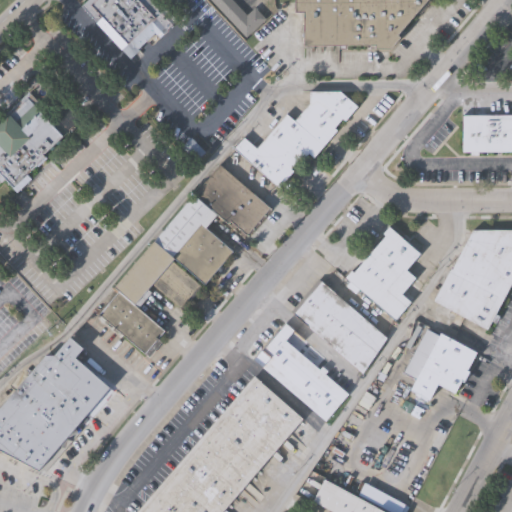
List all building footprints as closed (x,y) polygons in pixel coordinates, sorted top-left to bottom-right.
[(146,0),(159,14),(168,6),(179,19),(171,26),(170,24),(164,29),(167,33),(158,41),(154,36),(137,51),(135,50),(128,56),(82,5),(87,0),(146,0)] [(234,0),(246,13),(256,5),(266,17),(240,39),(206,0),(234,0)] [(425,0),(394,34),(399,38),(388,50),(374,49),(374,44),(303,43),(303,12),(293,12),(293,0),(425,0)] [(0,180),(0,117),(30,89),(53,113),(65,101),(82,119),(44,155),(45,156),(28,172),(34,178),(20,191),(8,178),(2,183),(0,180)] [(341,90),(360,106),(348,120),(345,117),(337,127),(340,129),(312,163),(304,156),(294,168),(296,170),(281,188),(235,149),(245,137),(258,147),(288,112),(297,119),(311,102),(311,91),(341,90)] [(511,112),(511,149),(462,150),(462,113),(511,112)] [(271,208),(248,236),(230,220),(228,223),(217,215),(207,227),(234,250),(205,284),(175,259),(173,261),(204,288),(184,310),(153,284),(148,290),(152,292),(139,308),(165,331),(145,354),(98,313),(118,291),(113,288),(220,164),(271,208)] [(421,252),(407,268),(416,276),(402,292),(412,301),(396,319),(346,276),(390,225),(421,252)] [(511,228),(511,283),(497,312),(501,315),(497,322),(492,319),(488,328),(434,299),(451,267),(452,268),(474,228),(511,228)] [(363,372),(295,313),(322,280),(388,337),(363,372)] [(255,359),(287,321),(295,329),(287,339),(350,393),(327,420),(255,359)] [(477,351),(468,369),(470,370),(464,381),(462,379),(456,391),(439,382),(430,398),(411,388),(441,331),(477,351)] [(40,470),(0,450),(0,409),(47,354),(56,354),(72,335),(86,347),(77,357),(111,387),(40,470)] [(221,511),(135,511),(255,374),(304,417),(221,511)] [(389,511),(337,511),(313,499),(325,477),(389,511)]
